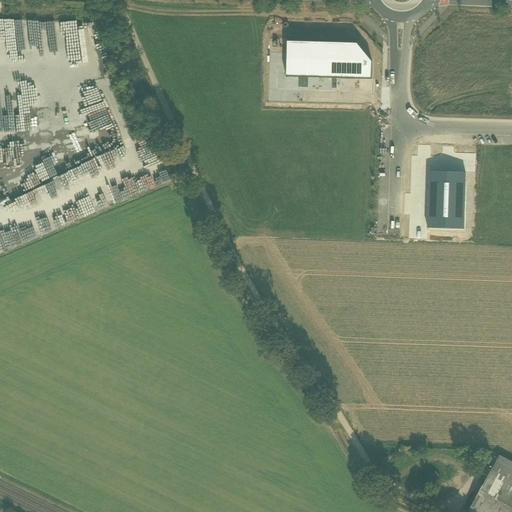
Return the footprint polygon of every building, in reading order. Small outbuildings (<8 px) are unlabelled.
[(511,39),(486,39),(486,43),(485,72),(484,109),(511,110),(511,39)] [(434,70),(485,72),(486,43),(447,41),(434,54),(434,70)] [(357,43),(287,42),(286,77),(372,79),(372,62),(357,43)] [(100,95),(96,84),(76,90),(80,101),(100,95)] [(430,172),(429,190),(437,190),(437,184),(465,184),(466,173),(430,172)] [(464,229),(465,184),(437,184),(437,190),(429,190),(428,228),(448,229),(464,229)] [(511,186),(500,186),(498,230),(511,230),(511,186)] [(448,238),(448,229),(428,228),(427,238),(448,238)] [(471,509),(477,511),(511,511),(511,463),(500,457),(471,509)]
